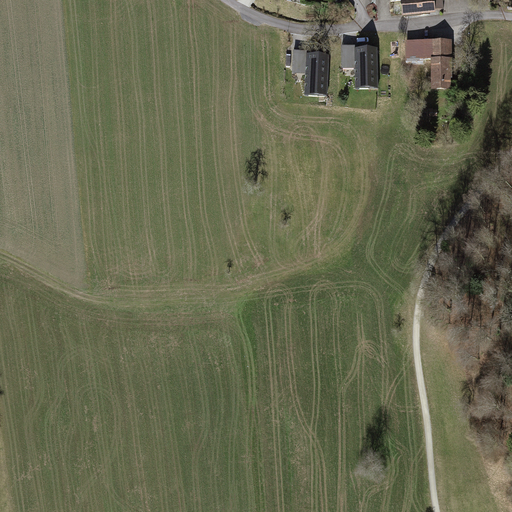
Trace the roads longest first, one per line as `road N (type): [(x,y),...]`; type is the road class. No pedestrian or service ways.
road 1 (track): [(437,511),(418,311),(447,230),(511,154)]
road 2 (residential): [(511,16),(305,29),(227,0)]
road 3 (track): [(0,255),(81,296),(139,300),(267,279)]
